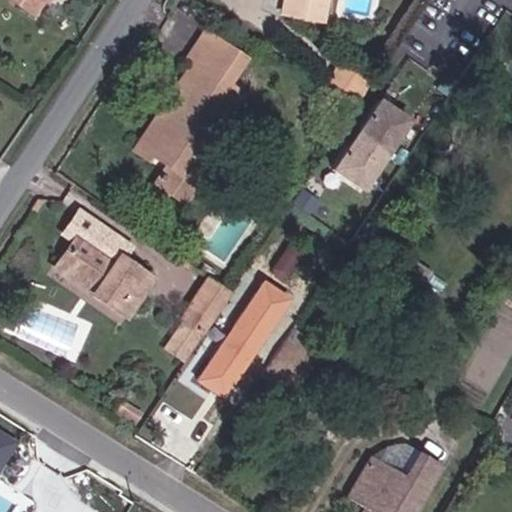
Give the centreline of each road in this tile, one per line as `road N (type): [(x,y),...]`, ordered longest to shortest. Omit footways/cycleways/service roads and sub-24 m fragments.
road 1 (residential): [(0,215),(133,0)]
road 2 (residential): [(0,385),(204,511)]
